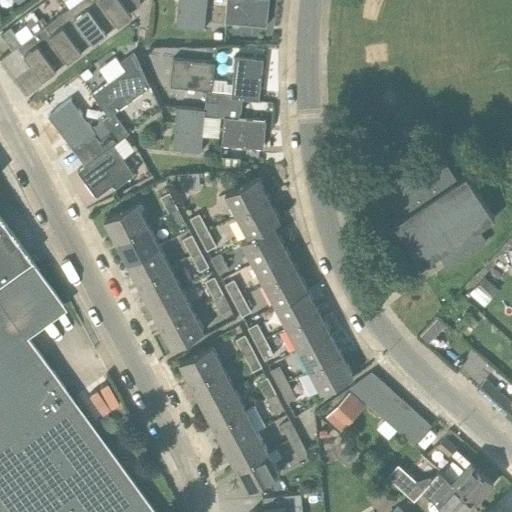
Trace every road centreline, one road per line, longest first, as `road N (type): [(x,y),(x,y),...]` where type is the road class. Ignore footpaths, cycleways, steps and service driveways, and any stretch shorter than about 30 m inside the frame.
road 1 (residential): [(511,459),(392,348),(344,278),(315,207),(306,118),(312,0)]
road 2 (unclassified): [(200,511),(182,447),(0,103)]
